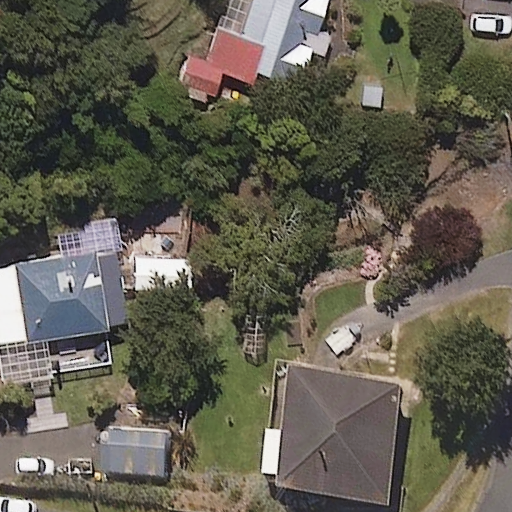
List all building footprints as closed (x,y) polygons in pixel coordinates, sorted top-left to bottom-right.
[(210,97),(216,68),(312,87),(323,31),(315,29),(320,0),(229,0),(224,30),(194,24),(180,91),(210,97)] [(0,335),(124,320),(115,247),(0,261),(0,335)] [(185,254),(132,254),(132,280),(185,280),(185,254)] [(263,349),(265,309),(239,308),(237,348),(263,349)] [(325,333),(339,355),(372,334),(358,312),(325,333)] [(265,437),(263,480),(278,481),(277,497),(388,505),(396,386),(288,379),(285,439),(265,437)] [(166,426),(104,420),(99,473),(161,478),(166,426)]
